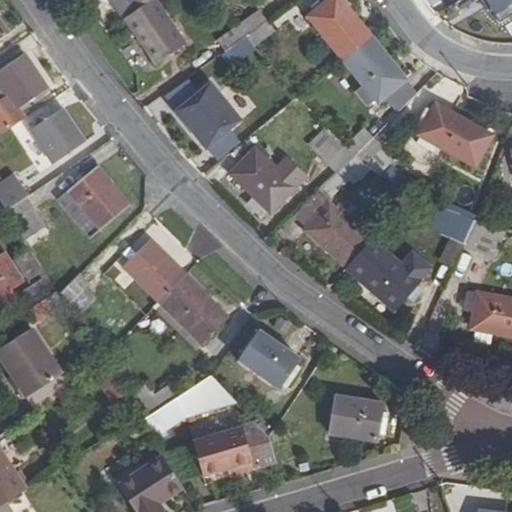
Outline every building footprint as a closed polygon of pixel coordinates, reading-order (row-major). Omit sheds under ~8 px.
[(110,0),(124,19),(152,0),(110,0)] [(185,42),(153,0),(152,0),(124,19),(155,62),(185,42)] [(329,0),(308,17),(343,60),(371,37),(340,0),(329,0)] [(468,0),(490,18),(505,0),(468,0)] [(258,10),(236,24),(245,36),(266,22),(258,10)] [(273,32),(266,22),(245,36),(252,47),(273,32)] [(217,38),(225,49),(245,36),(236,24),(217,38)] [(233,60),(252,47),(245,36),(225,49),(233,60)] [(406,80),(371,37),(343,60),(377,102),(406,80)] [(17,110),(46,90),(22,57),(0,71),(0,85),(9,98),(0,104),(0,128),(3,134),(24,120),(17,110)] [(241,125),(205,84),(177,108),(214,149),(241,125)] [(158,119),(176,111),(168,93),(150,101),(158,119)] [(491,137),(436,104),(418,134),(474,168),(491,137)] [(82,143),(60,109),(30,129),(53,162),(82,143)] [(323,163),(333,174),(352,156),(342,146),(325,127),(312,139),(328,159),(323,163)] [(362,128),(342,146),(352,156),(371,138),(362,128)] [(18,136),(36,166),(47,160),(29,130),(18,136)] [(381,149),(371,138),(352,156),(362,167),(381,149)] [(295,186),(256,147),(230,172),(269,211),(295,186)] [(343,184),(362,167),(352,156),(333,174),(343,184)] [(129,205),(94,166),(56,201),(86,236),(97,225),(101,229),(129,205)] [(18,187),(0,198),(0,203),(5,212),(26,198),(18,187)] [(43,226),(26,198),(5,212),(23,239),(43,226)] [(304,228),(345,265),(369,238),(328,202),(304,228)] [(452,234),(463,238),(471,220),(460,216),(452,234)] [(493,251),(502,228),(482,224),(471,220),(463,238),(473,242),(493,251)] [(417,281),(369,238),(345,265),(392,307),(417,281)] [(124,265),(160,301),(185,276),(149,240),(124,265)] [(57,259),(46,242),(37,248),(47,265),(57,259)] [(85,287),(76,275),(58,293),(80,327),(97,309),(82,289),(85,287)] [(0,305),(13,297),(0,276),(0,305)] [(227,319),(185,276),(160,301),(203,344),(227,319)] [(46,293),(38,281),(20,292),(28,305),(46,293)] [(511,335),(511,298),(479,292),(468,290),(465,309),(475,311),(472,327),(476,328),(493,331),(511,335)] [(197,350),(203,344),(160,301),(154,307),(197,350)] [(33,327),(0,347),(0,353),(37,409),(72,387),(33,327)] [(493,331),(476,328),(474,340),(491,343),(493,331)] [(283,388),(302,358),(261,330),(241,360),(283,388)] [(212,377),(176,400),(187,417),(240,407),(212,377)] [(147,386),(127,399),(138,416),(142,422),(161,409),(147,386)] [(380,442),(385,405),(337,397),(331,433),(380,442)] [(259,471),(277,466),(271,442),(269,440),(256,425),(193,442),(202,476),(250,463),(244,436),(250,435),(259,471)] [(250,435),(244,436),(250,463),(253,473),(259,471),(250,435)] [(0,506),(7,502),(27,489),(0,445),(0,506)] [(160,503),(184,488),(164,456),(119,485),(136,511),(163,511),(166,511),(160,503)] [(13,511),(7,502),(0,506),(0,511),(13,511)]
